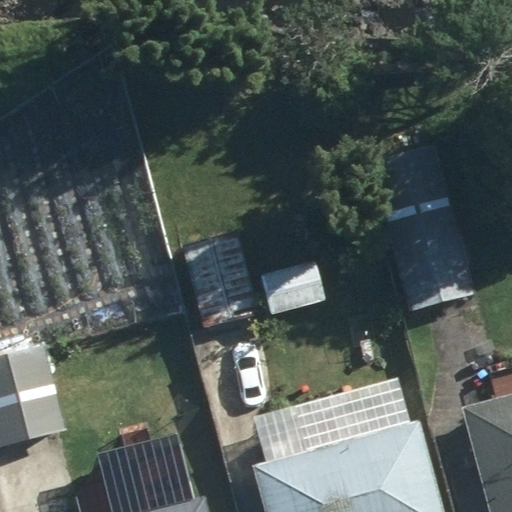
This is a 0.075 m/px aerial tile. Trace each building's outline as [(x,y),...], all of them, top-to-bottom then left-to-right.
[(440,154),(371,174),(413,321),(481,301),(440,154)] [(260,317),(236,233),(179,250),(203,333),(260,317)] [(316,265),(254,282),(266,325),(328,308),(316,265)] [(44,351),(0,361),(0,451),(65,436),(44,351)] [(511,511),(511,365),(486,373),(495,407),(457,418),(483,511),(511,511)] [(306,458),(252,473),(262,511),(441,511),(418,423),(411,424),(400,384),(294,412),(306,458)] [(122,511),(200,511),(190,473),(118,492),(122,511)]
